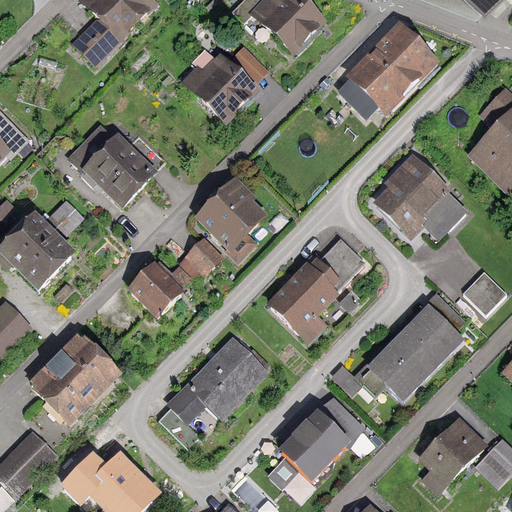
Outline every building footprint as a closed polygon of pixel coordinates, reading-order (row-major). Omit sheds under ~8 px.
[(151,2),(148,0),(85,0),(83,3),(116,37),(151,2)] [(320,27),(295,0),(272,0),(249,22),(284,60),(320,27)] [(431,59),(395,26),(342,84),(378,116),(431,59)] [(252,91),(218,57),(183,93),(217,126),(252,91)] [(511,184),(511,116),(466,158),(500,195),(511,184)] [(0,136),(0,157),(11,147),(0,136)] [(154,173),(116,136),(79,174),(117,211),(154,173)] [(443,190),(409,159),(373,198),(407,229),(443,190)] [(239,181),(196,224),(227,256),(270,213),(239,181)] [(68,242),(89,224),(72,205),(51,223),(68,242)] [(71,257),(33,219),(0,251),(0,257),(35,292),(71,257)] [(202,254),(185,265),(202,288),(218,276),(202,254)] [(156,265),(127,292),(152,319),(182,291),(156,265)] [(338,298),(305,265),(265,305),(298,338),(338,298)] [(483,272),(461,295),(481,313),(503,290),(483,272)] [(0,356),(28,328),(1,303),(0,304),(0,356)] [(426,308),(368,368),(405,403),(463,343),(426,308)] [(85,333),(33,384),(71,423),(123,372),(85,333)] [(266,373),(230,338),(175,394),(212,430),(266,373)] [(511,366),(502,377),(511,386),(511,366)] [(318,409),(352,442),(365,429),(334,398),(318,409)] [(318,409),(279,449),(286,456),(267,476),(283,490),(301,472),(312,483),(352,442),(318,409)] [(485,445),(461,421),(423,461),(448,484),(485,445)] [(33,433),(0,463),(0,479),(17,498),(58,459),(33,433)] [(502,494),(511,483),(511,448),(506,443),(479,471),(502,494)] [(139,511),(160,492),(119,450),(107,462),(95,451),(61,485),(81,505),(92,494),(109,511),(139,511)] [(0,511),(7,511),(19,502),(9,491),(0,499),(0,511)] [(238,511),(230,503),(221,511),(238,511)]
